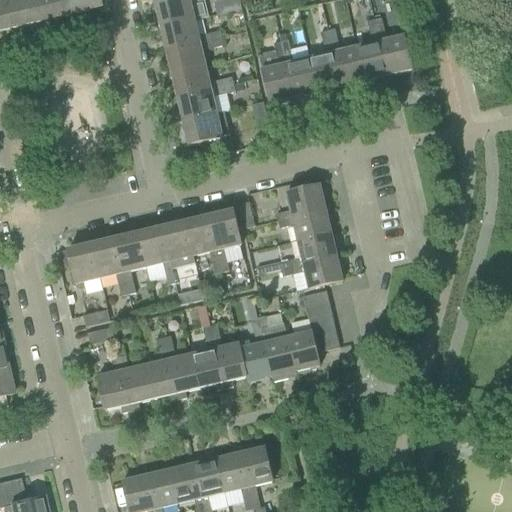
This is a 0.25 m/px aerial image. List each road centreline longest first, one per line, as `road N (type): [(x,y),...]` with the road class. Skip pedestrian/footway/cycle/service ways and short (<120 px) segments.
road 1 (residential): [(400,146),(423,251),(375,263),(352,157)]
road 2 (residential): [(65,441),(18,235)]
road 3 (residential): [(158,202),(112,0)]
road 4 (residential): [(158,202),(352,157)]
road 5 (residential): [(70,461),(228,424)]
road 6 (residential): [(18,235),(158,202)]
